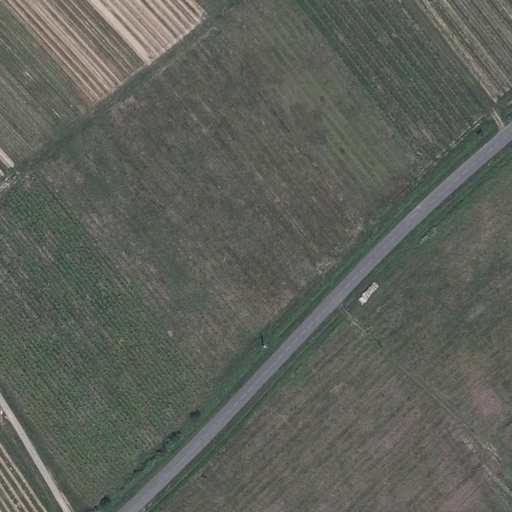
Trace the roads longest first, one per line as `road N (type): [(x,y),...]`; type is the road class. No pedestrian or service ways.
road 1 (tertiary): [(511,133),(362,266),(260,382),(124,511)]
road 2 (unclassified): [(0,398),(71,511)]
